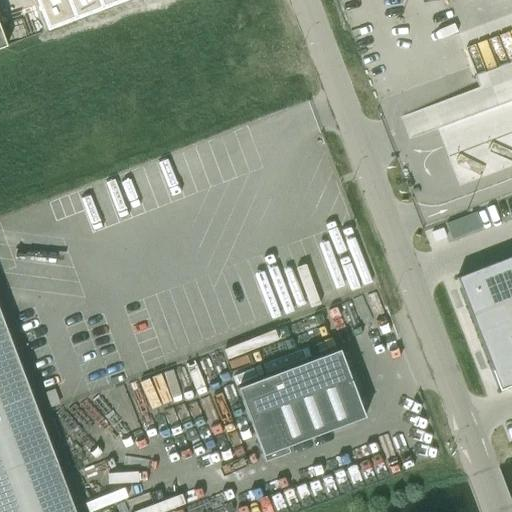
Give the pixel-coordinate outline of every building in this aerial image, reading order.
[(53,0),(61,19),(111,0),(53,0)] [(0,49),(8,46),(0,23),(0,49)] [(477,87),(454,96),(459,107),(464,120),(486,111),(511,101),(511,61),(473,76),(477,87)] [(511,256),(455,278),(499,390),(511,385),(511,256)] [(0,511),(75,511),(0,313),(0,511)] [(287,447),(364,418),(339,350),(237,388),(265,462),(289,453),(287,447)]
